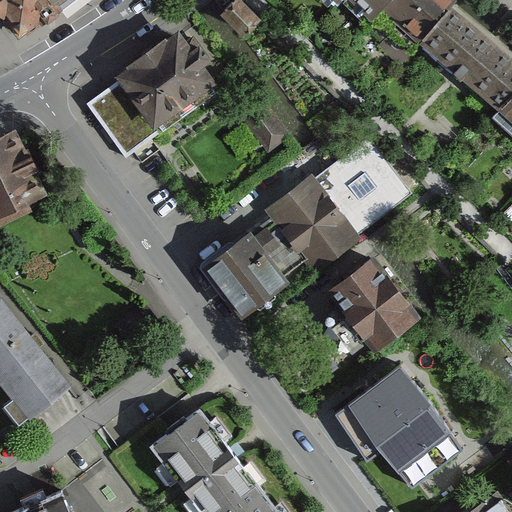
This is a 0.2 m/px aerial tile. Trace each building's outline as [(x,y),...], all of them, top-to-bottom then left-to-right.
[(64,7),(57,0),(0,0),(0,8),(25,39),(64,7)] [(398,0),(352,0),(349,5),(376,27),(385,16),(398,0)] [(457,10),(445,0),(398,0),(385,16),(423,49),(457,10)] [(260,23),(241,4),(229,16),(248,35),(260,23)] [(511,57),(457,10),(423,49),(500,116),(511,102),(511,57)] [(225,91),(187,38),(93,105),(131,158),(225,91)] [(511,102),(500,116),(511,126),(511,102)] [(289,134),(264,105),(249,118),(274,147),(289,134)] [(14,130),(0,137),(0,213),(44,192),(14,130)] [(408,199),(367,146),(332,173),(208,268),(249,321),(372,226),(373,225),(408,199)] [(427,323),(385,266),(341,297),(384,355),(427,323)] [(2,302),(0,303),(0,379),(32,419),(71,388),(2,302)] [(169,332),(147,308),(123,330),(146,354),(169,332)] [(433,404),(402,365),(336,415),(367,462),(383,451),(412,490),(462,451),(433,404)] [(285,511),(207,409),(155,448),(203,511),(285,511)] [(511,511),(511,501),(500,486),(467,511),(511,511)] [(75,511),(68,494),(24,511),(75,511)]
